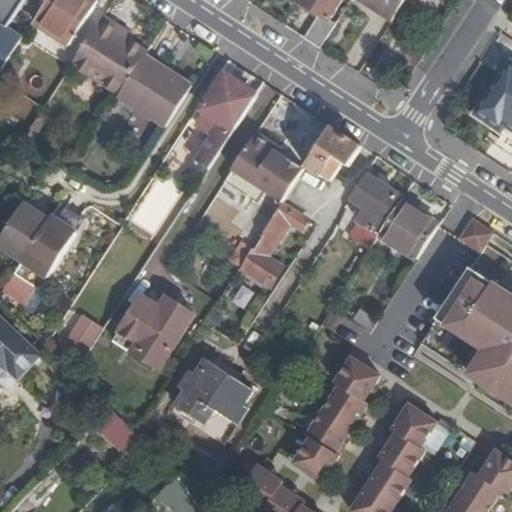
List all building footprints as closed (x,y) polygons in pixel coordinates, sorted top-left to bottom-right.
[(0,0),(0,20),(7,25),(23,0),(0,0)] [(99,2),(95,0),(49,0),(35,23),(70,46),(99,2)] [(341,0),(298,0),(297,2),(319,16),(304,39),(320,50),(336,25),(329,20),(341,0)] [(360,0),(352,0),(351,2),(389,27),(393,21),(360,0)] [(360,0),(393,21),(406,0),(360,0)] [(121,25),(105,15),(73,66),(122,97),(147,59),(149,56),(126,39),(116,33),(121,25)] [(0,76),(26,37),(7,25),(0,20),(0,76)] [(121,25),(116,33),(126,39),(131,32),(121,25)] [(361,59),(373,39),(362,33),(350,52),(361,59)] [(377,80),(391,53),(376,46),(363,73),(377,80)] [(149,56),(147,59),(175,78),(178,73),(150,54),(149,56)] [(175,78),(147,59),(122,97),(121,99),(166,128),(194,84),(178,73),(175,78)] [(225,80),(189,133),(210,147),(202,160),(199,158),(183,182),(196,191),(256,99),(225,80)] [(362,149),(331,129),(304,170),(330,186),(343,166),(349,169),(362,149)] [(257,133),(232,171),(283,203),(304,171),(275,152),(273,144),(257,133)] [(155,173),(127,224),(150,236),(178,186),(155,173)] [(352,203),(365,212),(347,237),(364,249),(374,234),(375,234),(398,199),(367,180),(352,203)] [(240,269),(270,289),(282,272),(266,261),(290,225),(301,231),(306,222),(282,205),(261,237),(263,239),(254,254),(251,252),(240,269)] [(401,205),(379,238),(417,262),(439,229),(401,205)] [(54,221),(30,206),(3,248),(54,280),(83,232),(58,216),(54,221)] [(473,218),(461,241),(485,253),(497,230),(473,218)] [(511,299),(471,273),(437,322),(488,354),(472,379),(511,405),(511,299)] [(144,297),(115,341),(160,370),(196,316),(169,298),(162,308),(144,297)] [(72,333),(92,347),(106,327),(85,314),(72,333)] [(0,366),(1,365),(5,368),(15,378),(37,355),(0,320),(0,366)] [(367,399),(384,373),(356,354),(339,381),(342,383),(367,399)] [(182,388),(187,392),(178,407),(207,427),(217,412),(239,427),(250,410),(247,408),(256,393),(207,362),(198,376),(193,372),(182,388)] [(367,399),(342,383),(326,407),(355,426),(371,402),(367,399)] [(411,406),(394,433),(398,435),(423,450),(439,425),(411,406)] [(355,426),(326,407),(310,432),(314,434),(339,450),(355,426)] [(107,413),(93,427),(128,461),(138,451),(142,447),(145,444),(133,433),(110,410),(107,413)] [(314,434),(297,460),(326,479),(343,453),(339,450),(314,434)] [(385,463),(410,478),(427,453),(423,450),(398,435),(382,460),(385,463)] [(511,493),(511,462),(497,453),(481,480),(475,476),(459,501),(451,511),(491,511),(503,494),(509,498),(511,493)] [(385,463),(369,488),(398,506),(414,481),(410,478),(385,463)] [(259,464),(240,493),(264,508),(281,484),(284,481),(259,464)] [(264,508),(261,511),(296,511),(302,504),(305,500),(281,484),(264,508)] [(369,488),(353,511),(393,511),(398,506),(369,488)]
